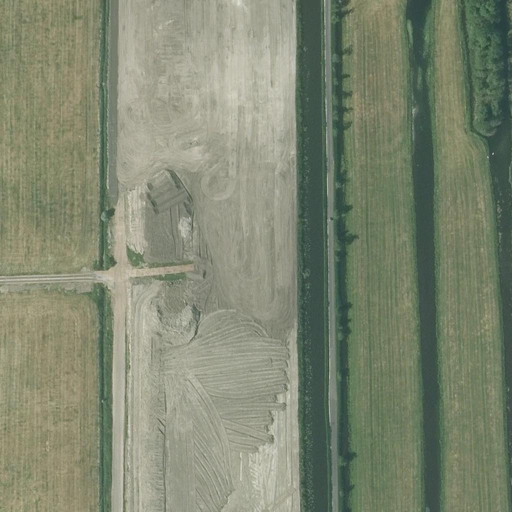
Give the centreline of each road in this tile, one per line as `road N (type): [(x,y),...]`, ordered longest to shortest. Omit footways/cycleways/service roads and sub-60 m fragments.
road 1 (unclassified): [(335,511),(328,0)]
road 2 (track): [(119,511),(118,0)]
